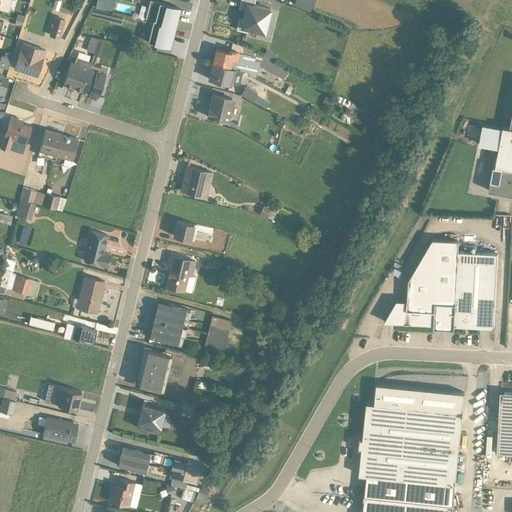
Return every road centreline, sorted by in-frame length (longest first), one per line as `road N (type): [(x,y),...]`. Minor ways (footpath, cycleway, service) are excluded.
road 1 (residential): [(76,511),(167,142)]
road 2 (unclassified): [(248,511),(285,478),(355,364),(384,353),(511,358)]
road 3 (unknown): [(493,357),(499,241),(488,232),(432,228),(415,240),(374,309),(366,358)]
road 4 (residential): [(167,142),(18,94)]
road 5 (unknown): [(469,356),(459,511)]
road 6 (residential): [(167,142),(204,0)]
